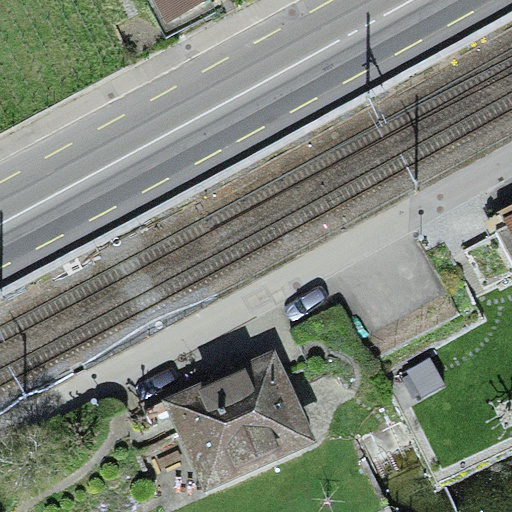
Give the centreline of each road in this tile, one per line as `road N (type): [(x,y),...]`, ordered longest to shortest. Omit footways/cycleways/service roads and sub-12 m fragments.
road 1 (residential): [(511,154),(0,433)]
road 2 (primary): [(409,0),(0,223)]
